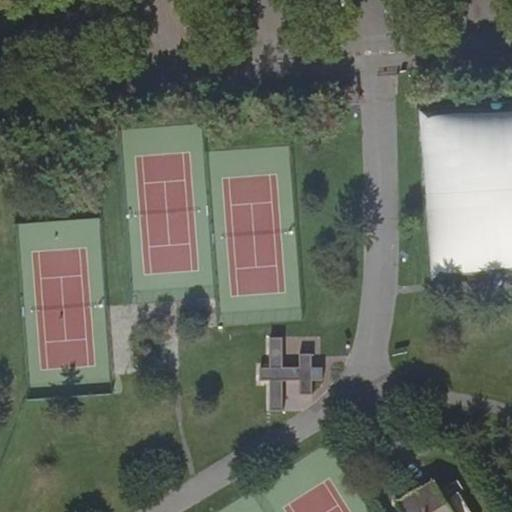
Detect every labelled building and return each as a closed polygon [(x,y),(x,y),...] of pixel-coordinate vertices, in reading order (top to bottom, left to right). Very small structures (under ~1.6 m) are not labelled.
[(511,114),(424,118),(429,273),(511,270),(511,114)] [(109,392),(102,218),(18,222),(25,396),(109,392)] [(266,337),(267,379),(300,378),(301,394),(314,393),(314,378),(318,378),(317,353),(300,353),(301,366),(284,366),(284,336),(266,337)] [(269,380),(268,408),(282,409),(283,380),(269,380)] [(398,426),(396,432),(408,436),(410,429),(398,426)] [(400,503),(405,511),(454,511),(435,481),(400,503)]
